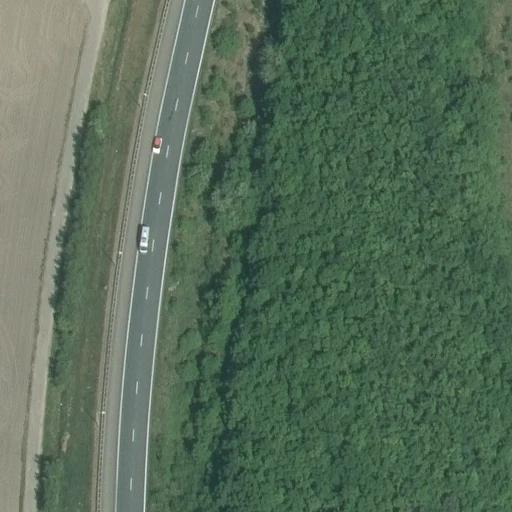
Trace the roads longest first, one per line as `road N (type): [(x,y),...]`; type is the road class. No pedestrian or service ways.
road 1 (motorway): [(198,0),(162,167),(125,511)]
road 2 (track): [(28,511),(42,304),(96,0)]
